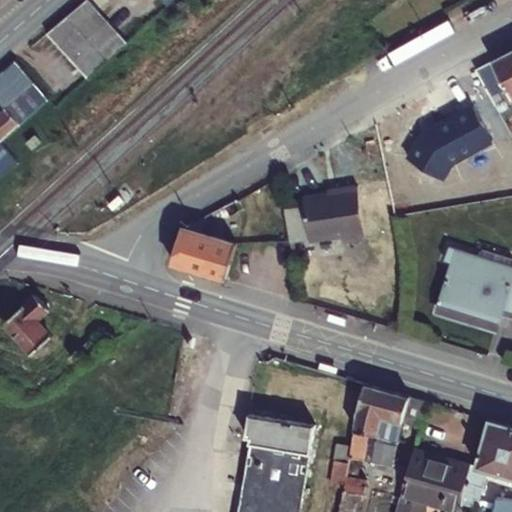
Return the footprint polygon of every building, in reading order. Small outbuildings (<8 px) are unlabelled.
[(83,0),(65,16),(75,27),(95,8),(87,0),(83,0)] [(84,37),(105,18),(95,8),(75,27),(84,37)] [(44,33),(55,44),(75,27),(65,16),(44,33)] [(93,47),(114,28),(109,23),(105,18),(84,37),(93,47)] [(64,55),(84,37),(75,27),(55,44),(64,55)] [(103,58),(124,39),(114,28),(93,47),(103,58)] [(74,65),(93,47),(84,37),(64,55),(74,65)] [(84,76),(103,58),(93,47),(74,65),(84,76)] [(511,47),(487,61),(503,85),(509,95),(511,93),(511,47)] [(14,59),(0,71),(0,101),(4,107),(19,123),(48,97),(14,59)] [(487,61),(473,68),(488,93),(503,85),(487,61)] [(448,176),(454,166),(495,145),(474,104),(426,128),(411,154),(448,176)] [(0,140),(19,123),(4,107),(0,110),(0,159),(10,151),(0,140)] [(0,174),(17,159),(10,151),(0,159),(0,174)] [(362,201),(344,203),(345,211),(285,219),(292,258),(347,251),(347,257),(369,255),(362,201)] [(176,264),(227,278),(237,236),(189,225),(176,264)] [(511,277),(479,267),(483,254),(451,244),(447,257),(455,259),(441,302),(468,310),(470,304),(500,314),(502,307),(511,309),(511,277)] [(39,295),(7,321),(31,349),(50,334),(35,315),(48,305),(39,295)] [(83,361),(109,340),(103,332),(77,353),(83,361)] [(422,402),(359,383),(338,511),(355,511),(359,493),(365,494),(372,451),(399,456),(403,432),(415,434),(422,402)] [(302,511),(318,426),(252,415),(247,441),(253,442),(240,511),(302,511)] [(476,468),(469,467),(468,473),(460,511),(469,511),(470,509),(475,510),(483,469),(511,475),(511,429),(485,421),(476,468)] [(460,511),(468,473),(410,460),(403,503),(447,511),(460,511)]
